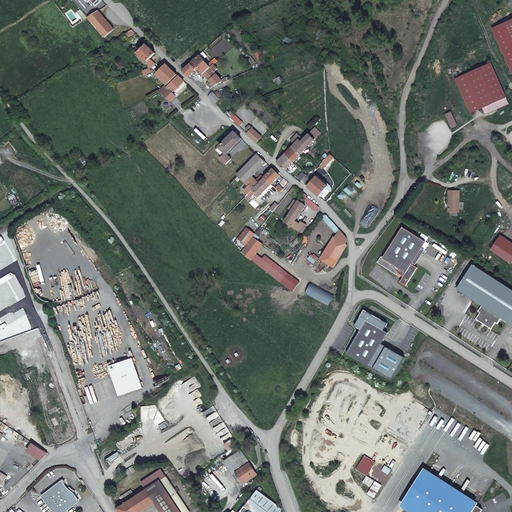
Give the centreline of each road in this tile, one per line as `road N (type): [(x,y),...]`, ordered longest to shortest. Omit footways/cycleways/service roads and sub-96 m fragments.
road 1 (unclassified): [(0,94),(111,220),(251,423),(274,440)]
road 2 (track): [(445,0),(402,101),(400,194),(359,245)]
road 3 (unclassified): [(203,94),(359,245)]
road 4 (unknown): [(112,418),(147,389),(149,377),(103,280),(92,273),(57,277)]
road 5 (unclassified): [(350,300),(381,298),(511,382)]
road 6 (residential): [(111,511),(91,469),(74,457),(44,464),(0,510)]
road 7 (unclassified): [(274,440),(350,300)]
road 8 (unclassified): [(108,0),(203,94)]
